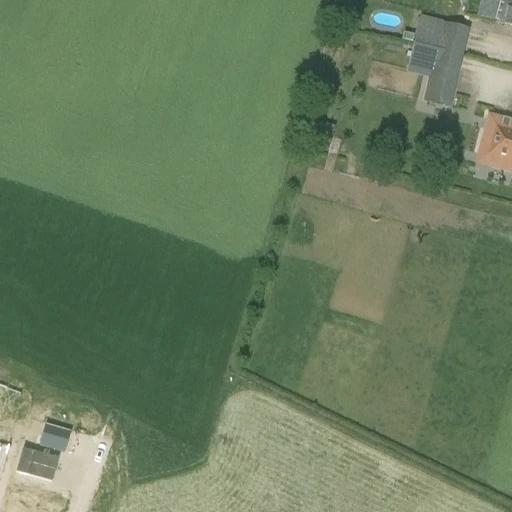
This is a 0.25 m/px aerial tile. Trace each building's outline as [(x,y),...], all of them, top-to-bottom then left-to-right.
[(511,0),(505,0),(499,24),(511,27),(511,0)] [(435,50),(442,24),(430,22),(428,30),(416,28),(412,45),(435,50)] [(456,83),(429,77),(423,103),(450,110),(456,83)] [(511,122),(488,117),(478,155),(492,159),(490,168),(511,174),(511,122)] [(69,433),(45,426),(38,450),(62,456),(69,433)]
